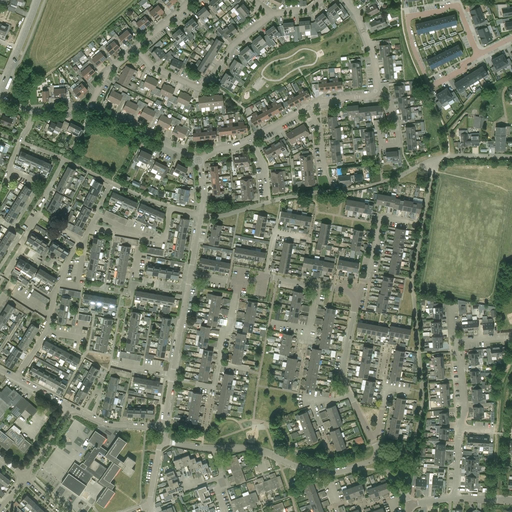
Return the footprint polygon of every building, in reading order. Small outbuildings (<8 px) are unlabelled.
[(10,0),(7,10),(14,13),(15,9),(10,7),(12,3),(17,5),(19,1),(22,2),(23,0),(10,0)] [(158,5),(154,9),(159,16),(164,12),(161,9),(163,7),(158,0),(155,2),(158,5)] [(163,7),(166,5),(168,8),(173,4),(168,0),(163,0),(162,1),(161,0),(157,0),(158,0),(163,7)] [(220,8),(219,7),(217,5),(213,0),(212,0),(209,3),(210,5),(212,7),(210,9),(215,15),(217,13),(217,12),(220,8)] [(378,5),(378,4),(376,0),(374,0),(367,4),(368,8),(365,9),(369,16),(378,12),(376,9),(377,8),(378,7),(376,5),(378,5)] [(335,3),(331,6),(337,14),(341,11),(344,16),(347,13),(343,8),(340,4),(337,6),(335,3)] [(233,8),(239,14),(246,8),(243,4),(240,7),(238,4),(233,8)] [(498,10),(501,10),(502,17),(511,15),(511,6),(507,8),(506,4),(497,5),(498,10)] [(152,6),(147,10),(147,9),(145,11),(150,18),(152,16),(155,19),(159,16),(154,9),(152,6)] [(340,17),(337,14),(331,6),(327,10),(332,16),(330,17),(334,23),(337,21),(336,20),(340,17)] [(204,7),(200,10),(206,18),(210,14),(213,17),(212,18),(215,22),(218,19),(215,15),(210,9),(208,11),(204,7)] [(472,18),(482,14),(479,7),(469,11),(472,18)] [(247,19),(246,19),(250,16),(248,13),(250,12),(246,8),(239,14),(238,15),(241,19),(239,21),(241,24),(247,19)] [(202,21),(206,18),(200,10),(196,14),(200,18),(197,20),(199,22),(202,26),(205,24),(202,21)] [(138,17),(140,20),(146,27),(151,23),(148,20),(150,18),(145,11),(142,13),(138,17)] [(325,24),(328,21),(332,25),(334,23),(330,17),(327,19),(323,13),(318,16),(325,24)] [(472,18),(475,25),(484,21),(482,14),(472,18)] [(373,30),(383,26),(386,25),(382,15),(376,17),(377,20),(370,23),(373,30)] [(454,15),(448,16),(451,26),(456,24),(454,15)] [(327,27),(325,24),(318,16),(314,20),(315,21),(313,23),(317,32),(319,30),(320,32),(327,27)] [(197,23),(192,18),(188,22),(194,29),(198,26),(201,28),(203,26),(202,26),(199,22),(197,23)] [(511,21),(507,22),(506,18),(499,19),(500,24),(503,23),(504,29),(508,29),(508,30),(511,29),(511,21)] [(231,24),(227,27),(233,34),(237,31),(233,26),(235,24),(231,19),(229,21),(231,24)] [(135,28),(136,27),(137,29),(139,27),(142,30),(146,27),(140,20),(136,23),(134,21),(131,23),(135,28)] [(213,26),(216,29),(217,31),(221,34),(224,32),(229,37),(233,34),(227,27),(223,30),(222,31),(217,24),(219,22),(218,21),(215,23),(213,26)] [(299,26),(296,26),(298,40),(301,40),(300,31),(305,31),(304,21),(298,22),(299,26)] [(305,31),(310,30),(310,36),(317,35),(317,32),(313,23),(309,23),(309,21),(304,21),(305,31)] [(184,25),(185,26),(183,28),(192,39),(194,38),(193,36),(190,32),(194,29),(188,22),(184,25)] [(283,25),(279,26),(280,31),(282,36),(289,35),(288,23),(282,24),(283,25)] [(289,35),(294,35),(294,41),(298,40),(296,26),(293,27),(293,23),(288,23),(289,35)] [(423,33),(421,23),(415,25),(417,34),(423,33)] [(0,34),(4,36),(8,27),(0,24),(0,34)] [(133,37),(130,33),(132,32),(131,30),(127,25),(124,27),(127,30),(123,33),(128,40),(133,37)] [(280,31),(278,32),(273,26),(269,29),(275,37),(277,39),(280,37),(282,36),(280,31)] [(477,31),(480,37),(489,33),(487,27),(477,31)] [(183,28),(181,30),(180,29),(176,32),(182,40),(186,36),(190,41),(192,39),(183,28)] [(271,39),(275,37),(269,29),(265,32),(267,34),(264,36),(271,46),(273,47),(276,45),(271,39)] [(108,34),(112,39),(107,42),(115,51),(120,48),(115,43),(118,41),(112,34),(110,32),(108,34)] [(176,32),(171,36),(176,41),(173,44),(177,48),(179,49),(182,47),(179,44),(183,41),(182,40),(176,32)] [(114,33),(112,34),(118,41),(120,39),(124,44),(128,40),(123,33),(118,37),(115,33),(115,34),(114,33)] [(492,40),(489,33),(480,37),(482,44),(492,40)] [(263,48),(267,45),(269,47),(271,46),(264,36),(262,38),(260,35),(256,38),(263,48)] [(253,43),(251,45),(258,55),(261,53),(260,51),(263,48),(256,38),(252,42),(253,43)] [(211,40),(210,42),(220,48),(224,43),(217,39),(215,42),(211,40)] [(160,40),(154,46),(150,48),(153,51),(151,53),(154,57),(162,51),(158,47),(162,44),(160,40)] [(206,42),(209,44),(207,47),(210,49),(217,53),(220,48),(210,42),(208,40),(206,42)] [(391,46),(389,44),(388,41),(382,42),(383,45),(379,45),(380,51),(391,50),(391,46)] [(101,47),(100,47),(105,52),(107,50),(111,55),(115,51),(107,42),(103,46),(102,44),(101,45),(100,45),(100,44),(99,44),(101,47)] [(247,46),(243,49),(251,59),(252,59),(255,56),(256,57),(258,55),(251,45),(249,47),(247,46)] [(457,56),(462,54),(458,45),(452,48),(457,56)] [(100,47),(98,49),(100,52),(96,56),(102,62),(106,59),(102,54),(105,52),(100,47)] [(452,48),(447,50),(452,59),(457,56),(452,48)] [(208,52),(205,50),(204,52),(214,58),(217,53),(210,49),(208,52)] [(239,53),(240,54),(238,57),(242,61),(246,64),(247,62),(251,59),(243,49),(239,53)] [(81,50),(74,56),(78,60),(80,59),(81,61),(86,57),(81,50)] [(442,53),(446,61),(452,59),(447,50),(442,53)] [(158,61),(163,57),(165,55),(162,51),(154,57),(158,61)] [(204,52),(202,54),(205,56),(203,59),(210,63),(214,58),(204,52)] [(442,53),(437,55),(441,64),(446,61),(442,53)] [(166,60),(171,63),(169,67),(174,69),(178,61),(173,59),(173,58),(173,57),(172,56),(170,55),(166,60)] [(436,66),(441,64),(437,55),(432,58),(436,66)] [(502,55),(496,57),(502,69),(511,64),(509,58),(505,60),(502,55)] [(98,66),(102,62),(96,56),(92,59),(89,56),(87,58),(89,61),(91,63),(94,61),(98,66)] [(494,73),(502,69),(496,57),(491,60),(494,66),(491,68),(494,73)] [(182,63),(178,61),(174,69),(178,72),(181,66),(184,67),(188,59),(185,58),(182,63)] [(436,66),(432,58),(427,60),(431,69),(436,66)] [(202,62),(198,60),(197,62),(207,69),(210,63),(203,59),(202,62)] [(240,69),(242,65),(245,66),(246,64),(242,61),(240,63),(234,60),(232,64),(240,69)] [(351,63),(351,69),(360,68),(359,62),(355,63),(355,60),(349,60),(350,63),(351,63)] [(89,66),(85,69),(91,76),(95,72),(91,67),(93,66),(91,63),(89,61),(87,62),(89,66)] [(194,67),(204,74),(207,69),(197,62),(194,67)] [(230,70),(229,72),(241,80),(242,78),(240,77),(241,76),(237,74),(240,69),(232,64),(229,68),(230,70)] [(75,71),(79,75),(80,77),(82,75),(86,80),(91,76),(83,66),(78,70),(77,69),(75,71)] [(124,69),(122,71),(132,76),(134,72),(136,73),(137,72),(126,66),(124,69)] [(477,69),(482,77),(482,78),(487,75),(482,66),(477,69)] [(320,74),(321,81),(318,81),(319,91),(325,91),(323,80),(322,69),(320,70),(315,72),(313,74),(313,73),(310,75),(311,77),(311,79),(314,79),(313,76),(314,76),(317,74),(320,74)] [(477,69),(472,72),(477,80),(482,77),(477,69)] [(121,74),(120,76),(129,81),(131,78),(134,79),(135,77),(132,76),(122,71),(123,72),(122,75),(121,74)] [(229,72),(227,74),(226,73),(223,77),(231,83),(234,79),(239,82),(241,80),(229,72)] [(473,83),(477,80),(472,72),(468,75),(473,83)] [(393,78),(393,73),(384,74),(385,79),(389,79),(389,82),(395,81),(395,78),(393,78)] [(81,78),(80,77),(79,75),(76,77),(79,81),(75,84),(77,87),(83,94),(87,90),(83,85),(86,83),(81,78)] [(473,83),(468,75),(463,78),(468,86),(473,83)] [(128,85),(129,81),(120,76),(119,79),(118,82),(129,88),(130,86),(128,85)] [(145,86),(148,88),(153,78),(151,77),(150,78),(147,77),(144,83),(141,81),(139,87),(143,89),(145,86)] [(225,88),(231,93),(234,94),(235,91),(228,87),(231,83),(223,77),(220,82),(226,86),(225,88)] [(151,95),(154,97),(158,89),(155,88),(158,82),(155,80),(155,79),(153,78),(148,88),(152,90),(151,93),(151,94),(152,95),(151,95)] [(459,81),(464,88),(468,86),(463,78),(459,81)] [(362,85),(361,79),(352,80),(353,86),(352,86),(352,89),(358,89),(358,86),(362,85)] [(464,88),(459,81),(454,84),(460,93),(465,90),(464,88)] [(397,86),(394,86),(394,92),(403,91),(405,91),(404,82),(397,83),(397,86)] [(68,93),(68,91),(68,90),(68,84),(65,85),(65,88),(59,89),(60,98),(66,97),(65,93),(68,93)] [(72,94),(74,96),(76,94),(78,97),(83,94),(77,87),(75,84),(70,87),(68,90),(68,91),(69,91),(72,94)] [(158,96),(160,97),(164,99),(165,96),(169,86),(167,85),(167,86),(164,84),(161,90),(158,89),(154,97),(157,98),(158,96)] [(59,99),(58,98),(60,98),(59,89),(59,85),(53,86),(53,85),(50,86),(50,87),(51,96),(51,99),(54,98),(55,98),(55,99),(56,99),(58,99),(59,99)] [(172,103),(175,97),(172,96),(175,89),(171,88),(172,87),(169,86),(165,96),(169,98),(167,101),(168,101),(172,103)] [(48,96),(51,96),(50,87),(47,87),(48,91),(42,91),(43,101),(49,101),(48,96)] [(110,102),(112,103),(117,93),(114,91),(115,89),(113,88),(107,99),(111,101),(110,102)] [(446,88),(441,92),(448,102),(457,97),(453,92),(450,94),(446,88)] [(302,89),(300,90),(305,100),(310,97),(306,90),(304,92),(302,89)] [(300,103),(305,100),(300,90),(297,91),(299,95),(296,96),(300,103)] [(121,95),(117,93),(112,103),(115,104),(115,103),(118,105),(121,99),(124,100),(127,95),(122,92),(121,95)] [(178,102),(182,104),(186,94),(184,93),(183,93),(180,92),(177,98),(175,97),(172,103),(177,105),(178,102)] [(448,102),(441,92),(436,95),(439,101),(435,103),(439,108),(442,106),(443,107),(449,103),(448,102)] [(188,95),(186,94),(182,104),(185,105),(184,108),(189,110),(191,105),(188,103),(191,97),(188,96),(188,95)] [(295,105),(300,103),(296,96),(294,97),(292,94),(290,95),(295,105)] [(131,97),(127,95),(124,100),(127,102),(123,109),(126,111),(126,112),(128,113),(133,103),(129,101),(131,97)] [(290,108),(295,105),(290,95),(287,97),(289,100),(286,102),(290,108)] [(143,103),(139,100),(136,105),(133,103),(128,113),(130,114),(131,113),(134,115),(138,107),(140,108),(143,103)] [(276,101),(273,103),(279,113),(284,110),(280,103),(278,105),(276,101)] [(148,105),(143,103),(140,108),(143,110),(140,116),(143,117),(143,118),(145,119),(150,109),(146,108),(148,105)] [(273,107),(270,109),(274,115),(279,113),(273,103),(271,104),(273,107)] [(266,107),(263,108),(269,118),(274,115),(270,109),(268,110),(266,107)] [(263,113),(260,114),(264,121),(269,118),(263,108),(261,110),(263,113)] [(154,111),(150,109),(145,119),(148,120),(148,119),(151,121),(154,115),(157,116),(160,111),(155,109),(154,111)] [(164,113),(160,111),(157,116),(159,118),(157,124),(160,125),(159,126),(162,127),(166,117),(163,116),(164,113)] [(256,112),(253,114),(259,124),(264,121),(260,114),(258,116),(256,112)] [(327,117),(328,123),(336,122),(336,116),(337,116),(337,113),(331,114),(331,117),(327,117)] [(411,119),(410,113),(401,114),(402,120),(408,119),(408,122),(414,122),(414,119),(411,119)] [(254,127),(259,124),(253,114),(251,115),(253,118),(250,120),(254,127)] [(10,119),(3,116),(0,122),(10,126),(12,122),(14,123),(17,117),(11,115),(10,119)] [(170,119),(166,117),(162,127),(164,128),(168,129),(170,123),(174,125),(176,119),(171,117),(170,119)] [(175,136),(177,137),(182,127),(178,126),(181,121),(176,119),(174,125),(176,126),(172,134),(175,135),(175,136)] [(61,128),(64,130),(67,123),(64,121),(63,124),(58,121),(56,124),(54,129),(54,130),(59,132),(61,128)] [(53,132),(54,130),(54,129),(56,124),(51,122),(50,125),(47,124),(44,130),(47,132),(48,130),(53,132)] [(64,130),(72,134),(76,126),(73,124),(74,123),(72,122),(71,123),(70,124),(67,123),(64,130)] [(405,127),(406,133),(414,132),(414,126),(415,126),(415,123),(409,124),(409,127),(405,127)] [(304,124),(299,127),(305,137),(309,135),(304,124)] [(79,127),(76,126),(72,134),(77,136),(80,137),(84,130),(81,129),(81,128),(81,127),(79,126),(79,127)] [(190,131),(182,127),(177,137),(179,138),(180,137),(183,139),(185,136),(187,137),(190,131)] [(299,127),(295,129),(300,140),(305,137),(299,127)] [(495,127),(495,142),(505,142),(505,135),(505,127),(495,127)] [(296,142),(300,140),(295,129),(290,132),(296,142)] [(364,132),(364,138),(373,137),(372,131),(369,131),(368,129),(362,129),(363,132),(364,132)] [(291,145),(296,142),(290,132),(286,134),(291,145)] [(479,145),(479,139),(478,133),(470,134),(467,134),(468,142),(471,141),(471,145),(471,146),(479,145)] [(461,146),(471,145),(471,141),(468,142),(467,134),(460,135),(461,146)] [(281,140),(276,142),(282,153),(286,150),(281,140)] [(9,145),(3,142),(0,141),(0,151),(2,152),(4,146),(8,148),(9,145)] [(276,142),(272,145),(277,155),(282,153),(276,142)] [(488,142),(488,147),(495,147),(495,150),(505,151),(505,142),(495,142),(488,142)] [(272,145),(267,147),(273,158),(277,155),(272,145)] [(268,160),(273,158),(267,147),(263,150),(268,160)] [(143,149),(142,151),(141,150),(138,156),(135,155),(133,160),(138,163),(139,160),(142,161),(146,153),(146,152),(146,150),(143,149)] [(23,164),(23,162),(27,154),(21,151),(17,159),(16,162),(19,163),(19,162),(23,164)] [(397,151),(391,152),(392,160),(397,160),(398,161),(401,161),(400,155),(397,155),(397,151)] [(147,153),(146,153),(142,161),(147,164),(146,167),(149,168),(151,162),(149,161),(152,155),(151,155),(151,153),(148,152),(147,153)] [(386,161),(392,160),(391,152),(385,152),(386,156),(383,156),(383,162),(386,162),(386,161)] [(23,162),(29,164),(33,156),(27,154),(23,162)] [(29,164),(35,167),(39,159),(33,156),(29,164)] [(341,162),(340,156),(331,157),(332,163),(336,162),(336,165),(342,165),(342,161),(341,162)] [(35,167),(41,169),(45,161),(39,159),(35,167)] [(41,180),(43,174),(46,176),(51,164),(45,161),(41,169),(38,178),(41,180)] [(148,170),(156,174),(161,164),(155,162),(153,166),(150,165),(148,170)] [(163,181),(164,178),(167,173),(164,171),(166,167),(161,164),(156,174),(161,177),(160,180),(163,181)] [(178,177),(179,174),(183,167),(177,164),(175,170),(172,168),(169,174),(172,175),(173,174),(178,177)] [(68,166),(65,172),(72,176),(75,170),(68,166)] [(183,167),(179,174),(184,176),(182,180),(184,181),(183,184),(185,184),(186,185),(189,179),(186,177),(187,176),(185,175),(187,169),(183,167)] [(65,172),(62,178),(69,182),(72,176),(65,172)] [(354,180),(362,180),(361,174),(353,175),(354,175),(350,175),(338,176),(339,185),(350,183),(350,178),(354,177),(354,180)] [(62,178),(59,184),(66,188),(69,182),(62,178)] [(95,180),(92,186),(99,190),(102,184),(95,180)] [(63,194),(66,188),(59,184),(56,190),(63,194)] [(178,188),(177,194),(188,196),(189,190),(188,190),(189,186),(182,185),(181,189),(178,188)] [(25,186),(21,191),(28,196),(32,190),(25,186)] [(92,186),(89,192),(96,196),(99,190),(92,186)] [(157,190),(150,187),(148,192),(155,195),(157,190)] [(212,189),(212,195),(215,195),(215,198),(224,197),(223,191),(220,191),(219,189),(212,189)] [(21,191),(18,197),(25,201),(28,196),(21,191)] [(94,202),(96,196),(89,192),(86,198),(94,202)] [(109,200),(115,203),(119,195),(113,192),(109,200)] [(56,193),(53,198),(61,202),(64,196),(56,193)] [(176,199),(176,202),(178,202),(178,204),(185,205),(186,201),(187,201),(188,196),(177,194),(176,199)] [(115,203),(121,205),(125,197),(119,195),(115,203)] [(386,196),(382,195),(380,205),(379,205),(378,208),(380,208),(381,205),(385,206),(386,196)] [(388,206),(387,210),(389,210),(390,207),(393,207),(395,198),(395,197),(391,196),(389,207),(388,206)] [(18,197),(14,203),(21,207),(25,201),(18,197)] [(121,205),(127,208),(130,200),(125,197),(121,205)] [(59,205),(61,202),(53,198),(50,204),(58,208),(60,209),(62,206),(59,205)] [(90,208),(94,202),(86,198),(83,204),(90,208)] [(137,203),(130,200),(127,208),(133,211),(137,203)] [(405,211),(405,214),(406,215),(407,211),(411,212),(413,202),(408,201),(406,211),(405,211)] [(18,212),(21,207),(14,203),(11,208),(18,212)] [(137,211),(143,214),(147,206),(141,203),(137,211)] [(366,214),(365,217),(367,217),(367,214),(371,215),(373,204),(368,203),(367,214),(366,214)] [(414,213),(413,216),(415,216),(416,213),(420,214),(422,203),(417,203),(415,213),(414,213)] [(55,214),(58,208),(50,204),(47,210),(55,214)] [(84,206),(81,212),(88,216),(91,210),(84,206)] [(152,209),(147,206),(143,214),(149,216),(152,209)] [(15,218),(18,212),(11,208),(7,214),(15,218)] [(158,211),(152,209),(149,216),(155,219),(158,211)] [(164,214),(158,211),(155,219),(161,222),(164,214)] [(85,222),(88,216),(81,212),(78,218),(85,222)] [(11,224),(15,218),(7,214),(4,219),(11,224)] [(82,228),(85,222),(78,218),(74,224),(82,228)] [(180,218),(179,225),(187,226),(188,220),(180,218)] [(9,230),(5,236),(12,240),(16,235),(9,230)] [(27,240),(32,244),(36,237),(31,233),(27,240)] [(5,236),(2,241),(9,246),(12,240),(5,236)] [(32,244),(38,247),(42,240),(36,237),(32,244)] [(94,238),(92,244),(101,246),(102,239),(94,238)] [(48,244),(42,240),(38,247),(44,251),(48,244)] [(2,241),(0,243),(0,248),(5,251),(9,246),(2,241)] [(48,249),(54,252),(58,245),(53,242),(48,249)] [(54,252),(59,256),(64,249),(58,245),(54,252)] [(122,245),(120,252),(129,253),(130,247),(122,245)] [(69,252),(64,249),(59,256),(65,259),(69,252)] [(181,258),(182,252),(174,250),(173,257),(181,258)] [(15,266),(21,269),(25,262),(20,258),(15,266)] [(21,269),(20,271),(25,274),(31,265),(25,262),(21,269)] [(26,275),(27,273),(32,276),(37,269),(31,265),(25,274),(26,275)] [(145,274),(152,275),(153,267),(147,266),(145,274)] [(389,267),(386,267),(386,269),(389,269),(388,273),(398,275),(399,270),(389,268),(389,267)] [(35,276),(41,279),(45,272),(39,269),(35,276)] [(95,278),(96,271),(88,270),(86,276),(95,278)] [(179,271),(172,270),(171,279),(177,280),(179,271)] [(41,279),(46,283),(51,276),(45,272),(41,279)] [(56,279),(51,276),(46,283),(52,286),(56,279)] [(123,286),(124,279),(116,278),(115,284),(123,286)] [(379,294),(390,296),(391,292),(381,289),(381,288),(378,288),(377,290),(380,290),(380,294),(379,294)] [(134,299),(141,300),(142,292),(136,291),(134,299)] [(83,302),(89,303),(91,295),(84,294),(83,302)] [(62,297),(61,303),(69,305),(70,298),(62,297)] [(174,298),(168,297),(166,305),(173,306),(174,298)] [(114,310),(115,308),(116,300),(110,299),(108,307),(108,310),(113,311),(114,310)] [(432,308),(432,313),(442,312),(441,307),(439,307),(439,303),(428,304),(428,308),(432,308)] [(8,304),(4,309),(11,314),(15,308),(13,307),(11,305),(8,304)] [(8,319),(11,314),(4,309),(1,315),(8,319)] [(59,310),(58,316),(67,318),(68,311),(59,310)] [(132,312),(131,318),(139,320),(140,313),(132,312)] [(66,324),(67,318),(58,316),(57,323),(66,324)] [(162,317),(161,324),(169,325),(171,319),(162,317)] [(159,327),(161,327),(160,330),(168,331),(169,325),(161,324),(159,323),(159,326),(159,327)] [(32,324),(28,329),(35,334),(39,328),(32,324)] [(28,329),(24,335),(32,339),(35,334),(28,329)] [(160,330),(159,337),(167,338),(168,331),(160,330)] [(24,335),(21,341),(28,345),(32,339),(24,335)] [(95,343),(99,343),(107,345),(108,338),(100,337),(97,336),(95,343)] [(25,351),(28,345),(21,341),(17,346),(25,351)] [(49,341),(48,342),(46,341),(42,348),(47,351),(51,344),(52,343),(49,341)] [(57,347),(51,344),(47,351),(53,354),(57,347)] [(133,352),(135,345),(126,344),(125,350),(133,352)] [(490,347),(490,348),(487,349),(488,362),(492,362),(491,357),(496,357),(495,346),(490,347)] [(496,357),(502,356),(502,359),(506,358),(505,352),(501,352),(501,346),(495,346),(496,357)] [(15,347),(12,353),(19,358),(22,352),(15,347)] [(63,350),(57,347),(53,354),(59,357),(63,350)] [(146,352),(145,356),(145,358),(153,360),(154,355),(148,354),(149,348),(147,347),(146,352)] [(164,358),(165,351),(157,349),(155,356),(164,358)] [(474,350),(474,353),(468,354),(469,359),(479,359),(478,355),(482,355),(482,349),(474,350)] [(69,353),(63,350),(59,357),(65,360),(69,353)] [(12,353),(8,359),(15,363),(19,358),(12,353)] [(65,360),(70,364),(74,356),(69,353),(65,360)] [(80,359),(74,356),(70,364),(76,367),(80,359)] [(12,369),(15,363),(8,359),(4,364),(12,369)] [(479,359),(469,359),(469,365),(475,365),(475,368),(480,367),(482,367),(482,364),(479,364),(479,359)] [(28,373),(34,376),(38,369),(32,366),(28,373)] [(92,366),(89,372),(96,376),(99,370),(92,366)] [(376,372),(369,370),(369,368),(360,367),(359,371),(368,373),(373,374),(376,375),(376,372)] [(44,372),(38,369),(34,376),(40,379),(44,372)] [(47,374),(44,372),(40,379),(46,382),(51,373),(48,371),(47,374)] [(51,373),(46,382),(51,385),(55,378),(53,377),(55,374),(51,372),(51,373)] [(93,381),(96,376),(89,372),(86,377),(93,381)] [(119,378),(113,377),(111,376),(109,383),(118,385),(119,378)] [(90,387),(93,381),(86,377),(82,383),(90,387)] [(61,381),(55,378),(51,385),(57,388),(61,381)] [(154,393),(155,389),(158,390),(160,382),(153,380),(151,389),(152,389),(151,393),(153,393),(154,393)] [(67,384),(61,381),(57,388),(63,392),(67,384)] [(87,393),(90,387),(82,383),(79,389),(87,393)] [(116,391),(118,385),(109,383),(108,389),(116,391)] [(482,394),(481,389),(486,389),(486,388),(489,388),(489,385),(472,386),(472,389),(471,389),(472,395),(482,394)] [(13,401),(19,394),(13,389),(12,391),(7,386),(1,393),(0,391),(0,417),(14,402),(13,401)] [(84,398),(87,393),(79,389),(76,394),(84,398)] [(114,397),(116,391),(108,389),(106,396),(114,397)] [(80,404),(84,398),(76,394),(73,400),(80,404)] [(473,404),(478,404),(486,403),(485,394),(482,394),(472,395),(472,401),(473,401),(473,404)] [(106,396),(105,402),(113,404),(114,397),(106,396)] [(23,397),(9,412),(17,419),(25,410),(32,416),(38,410),(23,397)] [(105,402),(103,408),(111,410),(113,404),(105,402)] [(483,412),(483,407),(491,406),(491,403),(486,403),(478,404),(478,407),(473,407),(473,413),(483,412)] [(327,412),(326,412),(326,414),(337,410),(335,405),(326,408),(327,412)] [(110,417),(111,410),(103,408),(101,415),(110,417)] [(328,415),(329,418),(339,415),(337,410),(326,414),(327,416),(328,415)] [(438,415),(439,419),(448,418),(448,412),(446,413),(445,410),(433,411),(433,416),(438,415)] [(307,412),(298,415),(297,415),(295,416),(297,421),(299,420),(310,416),(309,414),(308,415),(307,412)] [(331,421),(329,422),(330,423),(340,420),(339,415),(329,418),(331,421)] [(309,418),(310,418),(310,416),(299,420),(301,425),(310,421),(309,418)] [(342,424),(340,420),(330,423),(330,425),(332,425),(333,428),(342,424)] [(301,425),(303,429),(313,426),(312,424),(311,424),(310,421),(301,425)] [(19,435),(19,434),(21,431),(14,425),(11,428),(5,434),(0,430),(0,444),(7,450),(13,443),(19,447),(18,448),(24,453),(31,444),(19,435)] [(303,429),(305,434),(314,431),(313,428),(314,427),(313,426),(303,429)] [(331,435),(329,435),(330,437),(340,433),(338,428),(329,431),(331,435)] [(104,507),(114,492),(111,490),(114,485),(110,482),(120,467),(123,469),(122,471),(130,476),(134,470),(131,468),(136,461),(128,456),(123,462),(116,457),(126,442),(118,436),(108,451),(101,446),(106,438),(96,431),(89,441),(96,446),(91,453),(88,451),(84,458),(86,460),(81,467),(75,462),(68,472),(68,473),(61,483),(79,496),(92,477),(93,476),(99,480),(99,481),(97,483),(105,488),(96,502),(104,507)] [(305,434),(306,439),(316,435),(316,433),(315,434),(314,431),(305,434)] [(342,438),(340,433),(330,437),(330,439),(332,438),(333,441),(342,438)] [(316,437),(317,437),(316,435),(306,439),(308,444),(317,440),(316,437)] [(483,447),(483,451),(488,451),(487,457),(492,458),(493,443),(489,443),(489,437),(483,437),(483,447)] [(344,443),(342,438),(333,441),(334,444),(333,445),(333,446),(344,443)] [(345,448),(344,443),(333,446),(334,448),(335,448),(336,451),(345,448)] [(188,455),(181,458),(184,466),(188,465),(187,461),(190,460),(188,455)] [(237,457),(231,459),(231,456),(226,457),(227,460),(228,463),(224,465),(225,468),(239,463),(241,462),(240,459),(238,460),(237,457)] [(475,465),(475,460),(479,460),(479,457),(478,457),(471,456),(470,459),(465,459),(465,465),(475,465)] [(181,458),(173,461),(176,469),(181,468),(181,469),(184,468),(184,466),(181,458)] [(190,460),(187,461),(188,465),(190,469),(192,475),(195,474),(193,468),(194,468),(193,463),(196,462),(194,458),(190,460)] [(196,462),(193,463),(194,468),(196,472),(200,470),(199,466),(202,464),(200,460),(196,462)] [(434,460),(434,464),(426,464),(426,467),(431,467),(438,468),(439,465),(444,465),(444,460),(434,460)] [(202,464),(199,466),(200,470),(202,475),(206,473),(205,468),(208,467),(206,463),(202,465),(202,464)] [(241,469),(239,463),(225,468),(226,471),(230,469),(231,473),(241,469)] [(481,466),(475,465),(465,465),(465,470),(470,471),(470,474),(472,474),(477,474),(477,471),(480,471),(480,470),(481,470),(481,466)] [(243,475),(241,469),(231,473),(233,476),(228,477),(229,480),(243,475)] [(165,474),(168,481),(177,478),(176,474),(175,475),(173,470),(165,474)] [(274,473),(272,474),(277,488),(283,486),(280,476),(276,477),(274,473)] [(426,479),(421,479),(420,489),(425,489),(426,484),(429,484),(429,473),(426,473),(426,479)] [(437,478),(432,477),(433,473),(429,473),(429,484),(432,484),(431,487),(437,487),(437,478)] [(270,479),(267,481),(271,490),(277,488),(272,474),(269,475),(270,479)] [(412,480),(415,481),(415,488),(420,489),(421,479),(416,479),(417,474),(413,474),(412,480)] [(475,483),(478,483),(479,474),(477,474),(472,474),(471,477),(466,477),(465,482),(475,483)] [(245,482),(243,475),(229,480),(230,483),(235,481),(236,485),(245,482)] [(0,488),(0,487),(3,484),(6,486),(11,481),(5,477),(0,482),(0,492),(2,490),(0,488)] [(169,486),(171,489),(175,487),(179,486),(177,481),(179,481),(177,478),(168,481),(169,486)] [(258,494),(264,492),(259,478),(257,479),(258,484),(255,485),(258,494)] [(262,478),(259,478),(264,492),(271,490),(267,481),(264,482),(262,478)] [(248,489),(255,486),(253,480),(246,483),(248,489)] [(303,485),(305,490),(315,486),(315,485),(313,485),(312,482),(303,485)] [(465,488),(471,488),(471,492),(477,492),(478,487),(475,486),(475,483),(465,482),(465,488)] [(386,483),(381,484),(385,495),(387,494),(386,493),(390,492),(386,483)] [(361,484),(356,485),(360,496),(362,495),(361,494),(365,493),(361,484)] [(383,494),(383,495),(385,495),(381,484),(377,486),(380,495),(383,494)] [(356,485),(352,487),(355,496),(358,495),(358,497),(360,496),(356,485)] [(165,487),(167,492),(168,495),(172,493),(176,492),(175,487),(171,489),(169,486),(165,487)] [(197,490),(194,491),(197,498),(200,497),(209,494),(208,490),(207,491),(205,486),(197,490)] [(314,488),(316,488),(315,486),(305,490),(307,495),(316,492),(314,488)] [(377,496),(380,495),(377,486),(372,488),(376,498),(377,498),(377,496)] [(352,487),(347,489),(351,499),(352,499),(352,497),(355,496),(352,487)] [(374,498),(374,499),(376,498),(372,488),(367,490),(370,499),(374,498)] [(348,499),(349,500),(351,499),(347,489),(342,491),(345,500),(348,499)] [(176,495),(173,496),(172,493),(168,495),(167,492),(162,493),(165,501),(171,499),(172,501),(178,499),(176,495)] [(255,492),(249,494),(254,508),(257,507),(255,503),(259,502),(255,492)] [(317,494),(316,492),(307,495),(308,500),(319,496),(318,494),(317,494)] [(200,497),(201,501),(202,505),(207,503),(211,502),(209,497),(210,497),(209,494),(200,497)] [(251,509),(254,508),(249,494),(243,497),(246,506),(250,505),(251,509)] [(21,501),(26,505),(31,500),(27,495),(21,501)] [(308,500),(310,504),(319,501),(318,498),(319,497),(319,496),(308,500)] [(243,507),(246,506),(243,497),(237,499),(241,511),(243,511),(245,511),(243,507)] [(238,511),(241,511),(237,499),(231,501),(234,511),(237,509),(238,511)] [(35,504),(31,500),(26,505),(30,509),(35,504)] [(201,501),(197,503),(198,508),(200,511),(204,509),(209,508),(214,505),(213,503),(208,505),(207,503),(202,505),(201,501)] [(310,504),(312,509),(322,505),(322,503),(320,504),(319,501),(310,504)] [(269,511),(274,511),(284,508),(282,502),(272,506),(274,509),(269,511)]
